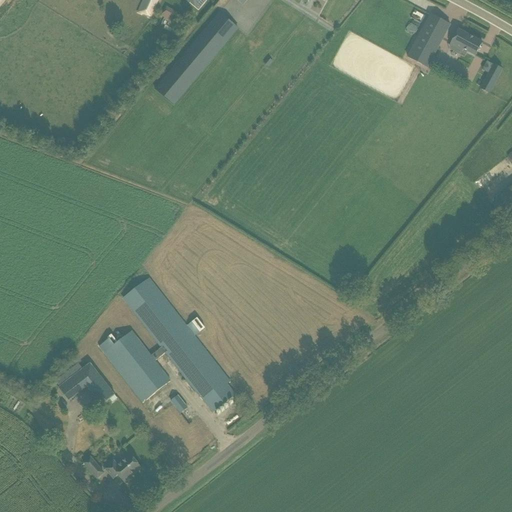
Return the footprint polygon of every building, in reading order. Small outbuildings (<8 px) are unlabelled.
[(142,0),(137,13),(149,19),(151,20),(152,20),(153,16),(155,13),(153,12),(158,0),(142,0)] [(186,0),(198,10),(206,0),(186,0)] [(171,23),(176,13),(166,8),(161,17),(171,23)] [(219,14),(155,90),(173,106),(237,29),(225,19),(219,14)] [(430,15),(407,57),(427,68),(450,26),(430,15)] [(458,30),(453,39),(449,46),(462,53),(463,50),(475,57),(482,43),(458,30)] [(487,61),(482,70),(488,74),(497,79),(502,70),(493,65),(487,61)] [(502,216),(511,208),(511,187),(492,204),(502,216)] [(109,340),(99,348),(142,403),(145,400),(146,400),(146,401),(170,382),(154,362),(166,353),(206,405),(212,413),(235,395),(228,387),(227,385),(231,383),(194,336),(199,333),(191,323),(187,326),(150,279),(146,282),(124,299),(162,348),(150,357),(131,332),(114,346),(109,340)] [(103,404),(110,399),(112,403),(117,399),(114,396),(90,364),(58,389),(67,400),(87,384),(103,404)] [(186,408),(180,400),(177,396),(170,402),(179,414),(186,408)] [(134,461),(129,455),(116,467),(112,463),(105,469),(113,479),(118,476),(124,483),(141,469),(134,461)] [(84,464),(97,479),(103,473),(90,458),(84,464)]
